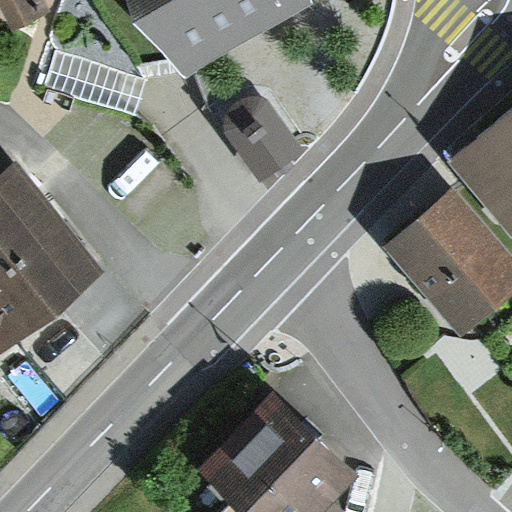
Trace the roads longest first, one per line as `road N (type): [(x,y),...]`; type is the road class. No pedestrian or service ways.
road 1 (tertiary): [(30,511),(272,259)]
road 2 (tertiary): [(272,259),(468,53),(502,0)]
road 3 (residential): [(272,259),(410,442),(478,511)]
